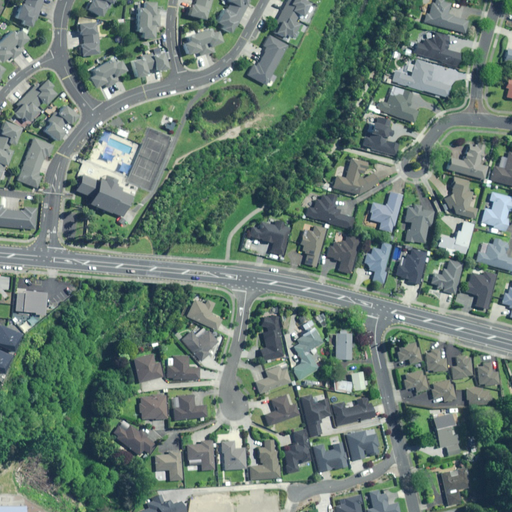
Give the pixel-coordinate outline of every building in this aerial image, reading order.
[(22,23),(31,26),(33,20),(35,21),(41,0),(24,0),(23,3),(21,3),(16,17),(23,20),(22,23)] [(90,0),(86,9),(100,17),(105,7),(107,8),(111,0),(90,0)] [(195,0),(195,4),(192,3),(189,15),(204,19),(207,10),(209,11),(211,0),(195,0)] [(248,0),(228,0),(228,1),(230,2),(226,9),(224,8),(217,21),(223,24),(222,28),(231,32),(234,26),(236,27),(250,1),(248,0)] [(278,27),(275,32),(283,36),(284,34),(290,37),(298,23),(294,22),(298,14),(302,16),(309,2),(304,0),(287,0),(274,24),(278,27)] [(427,0),(426,5),(428,6),(426,14),(424,13),(421,23),(463,34),(466,21),(445,15),(449,3),(442,1),(442,0),(427,0)] [(154,14),(155,1),(143,1),(143,7),(137,7),(137,31),(142,31),(142,38),(154,39),(154,27),(159,27),(159,14),(154,14)] [(95,33),(94,21),(77,23),(79,35),(82,35),(83,43),(79,43),(80,55),(97,53),(96,43),(99,43),(98,32),(95,33)] [(189,41),(183,43),(187,54),(198,50),(200,55),(212,51),(210,46),(222,42),(218,30),(212,33),(210,28),(187,36),(189,41)] [(0,62),(8,55),(12,59),(22,51),(18,46),(27,39),(19,30),(14,35),(11,31),(0,40),(0,62)] [(432,33),(431,37),(425,41),(419,40),(419,43),(414,42),(411,55),(439,62),(439,63),(455,67),(459,54),(444,50),(447,37),(432,33)] [(287,45),(269,35),(262,46),(266,48),(256,66),(253,64),(247,75),(265,85),(287,45)] [(511,50),(505,48),(502,61),(511,63),(511,50)] [(141,58),(131,61),(135,77),(148,74),(147,70),(155,67),(156,71),(167,68),(163,52),(151,55),(151,52),(140,55),(141,58)] [(94,75),(87,79),(93,89),(103,83),(106,87),(117,81),(115,77),(125,71),(119,60),(114,63),(112,59),(91,70),(94,75)] [(437,84),(438,83),(427,81),(429,75),(428,75),(431,67),(422,64),(423,62),(413,60),(411,66),(406,64),(404,71),(410,72),(408,77),(392,72),(389,82),(445,98),(448,87),(437,84)] [(18,107),(13,111),(20,118),(21,117),(27,122),(39,110),(36,108),(41,102),(44,105),(57,92),(51,86),(44,79),(39,85),(36,82),(15,104),(18,107)] [(511,81),(505,80),(503,88),(506,89),(504,98),(509,99),(510,97),(511,97),(511,81)] [(390,97),(387,96),(384,105),(377,102),(374,111),(412,124),(416,113),(406,109),(411,95),(401,92),(401,94),(390,97)] [(77,115),(64,105),(57,113),(55,111),(48,121),(50,123),(43,132),(56,142),(64,132),(61,129),(67,122),(70,124),(77,115)] [(389,130),(386,129),(388,122),(375,118),(373,124),(369,123),(365,138),(363,138),(361,146),(368,148),(367,150),(394,157),(397,146),(390,144),(386,142),(389,130)] [(0,179),(11,151),(7,149),(10,143),(14,144),(20,128),(3,121),(0,128),(0,179)] [(128,133),(118,129),(116,133),(126,138),(128,133)] [(33,138),(16,180),(36,188),(40,176),(38,175),(46,156),(48,157),(52,146),(33,138)] [(483,146),(467,142),(465,152),(459,151),(456,160),(448,158),(445,170),(482,180),(486,166),(478,164),(483,146)] [(511,153),(507,152),(502,169),(493,167),(489,181),(511,186),(511,153)] [(331,190),(356,196),(376,184),(370,173),(357,181),(359,174),(360,174),(361,172),(363,172),(365,163),(347,159),(343,178),(334,176),(331,190)] [(97,181),(82,174),(75,190),(91,197),(88,204),(122,219),(132,196),(119,191),(120,188),(114,185),(117,180),(105,175),(103,180),(98,178),(97,181)] [(449,195),(441,198),(447,210),(450,208),(454,215),(473,220),(475,208),(469,208),(471,192),(466,191),(467,181),(452,177),(450,191),(448,192),(449,195)] [(400,196),(387,193),(384,207),(370,203),(367,213),(370,213),(368,221),(379,223),(377,230),(389,233),(391,226),(392,226),(400,196)] [(509,202),(510,198),(490,193),(488,201),(492,202),(490,211),(483,209),(479,225),(484,226),(484,224),(492,226),(491,229),(503,232),(506,220),(504,219),(507,211),(508,212),(511,203),(509,202)] [(334,204),(332,204),(334,196),(326,194),(325,198),(319,196),(317,201),(313,200),(310,209),(306,208),(304,217),(324,222),(324,223),(348,230),(351,218),(336,214),(337,211),(333,209),(334,204)] [(0,205),(0,226),(33,229),(35,208),(23,207),(22,212),(2,210),(2,205),(0,205)] [(412,205),(411,208),(405,207),(403,222),(408,223),(407,229),(405,229),(402,243),(411,244),(412,242),(424,244),(427,227),(429,227),(432,212),(419,210),(419,206),(412,205)] [(281,224),(272,221),(271,226),(259,223),(258,228),(248,225),(245,237),(270,244),(267,253),(280,256),(288,228),(280,226),(281,224)] [(472,225),(461,222),(458,233),(454,232),(453,238),(439,234),(436,247),(444,249),(442,254),(450,256),(451,251),(464,255),(472,225)] [(301,245),(300,251),(302,252),(301,254),(304,255),(302,264),(314,267),(323,229),(307,225),(304,237),(300,236),(297,244),(301,245)] [(327,247),(325,257),(332,258),(332,260),(339,262),(337,272),(349,275),(357,238),(344,235),(343,240),(339,239),(338,245),(334,244),(333,248),(327,247)] [(505,254),(504,253),(507,243),(492,239),(491,245),(480,242),(477,253),(474,262),(511,272),(511,266),(511,259),(504,257),(505,254)] [(368,255),(364,254),(362,263),(364,263),(367,269),(367,271),(373,272),(370,282),(381,285),(385,273),(382,272),(389,246),(380,244),(378,251),(370,249),(368,255)] [(393,276),(398,278),(398,279),(406,281),(405,283),(417,285),(425,254),(409,250),(408,255),(404,254),(401,267),(396,266),(393,276)] [(441,269),(440,272),(433,270),(429,284),(435,286),(434,289),(439,290),(440,288),(442,289),(441,292),(453,295),(461,264),(447,260),(444,270),(441,269)] [(494,274),(483,271),(481,277),(468,273),(465,285),(463,292),(476,296),(473,307),(485,310),(494,274)] [(511,279),(511,280),(509,289),(507,288),(505,295),(503,294),(500,304),(507,306),(507,308),(510,309),(507,318),(511,319),(511,279)] [(15,292),(15,294),(14,294),(12,312),(14,312),(32,313),(32,315),(42,316),(43,294),(26,293),(26,289),(16,289),(15,292)] [(202,305),(191,300),(184,317),(214,331),(219,320),(207,314),(212,304),(204,301),(202,305)] [(259,318),(260,328),(264,328),(265,333),(261,333),(263,348),(258,349),(260,361),(282,358),(276,315),(259,318)] [(297,331),(300,337),(295,340),(297,344),(292,347),(301,363),(290,370),(297,381),(317,369),(306,352),(308,350),(311,355),(315,352),(313,348),(321,343),(311,327),(306,330),(304,327),(297,331)] [(216,343),(206,331),(196,340),(188,332),(178,340),(198,363),(208,354),(206,352),(215,344),(216,343)] [(350,334),(334,334),(333,360),(349,360),(350,334)] [(394,347),(397,361),(399,369),(413,366),(414,368),(419,367),(418,362),(419,362),(415,343),(394,347)] [(430,371),(431,372),(445,371),(443,359),(438,359),(437,349),(428,350),(429,353),(423,354),(425,372),(430,371)] [(152,364),(150,354),(130,358),(136,383),(160,378),(156,363),(152,364)] [(450,380),(465,378),(465,376),(472,376),(469,358),(462,359),(462,356),(454,358),(455,367),(449,367),(450,380)] [(170,379),(170,380),(197,380),(197,368),(187,368),(187,357),(171,357),(170,366),(165,366),(163,366),(163,379),(170,379)] [(480,364),(480,365),(474,365),(476,385),(482,384),(482,386),(497,385),(496,372),(490,373),(489,365),(489,363),(480,364)] [(279,372),(277,366),(263,371),(266,378),(253,382),(257,394),(289,383),(284,370),(279,372)] [(401,381),(403,390),(413,387),(414,393),(426,390),(421,371),(403,375),(405,380),(401,381)] [(363,372),(352,373),(354,389),(366,387),(363,372)] [(336,380),(335,389),(350,392),(351,383),(336,380)] [(449,386),(448,380),(430,384),(431,389),(429,390),(431,399),(441,397),(442,402),(454,399),(451,385),(449,386)] [(487,391),(480,392),(480,389),(464,390),(465,406),(490,404),(490,396),(487,396),(487,391)] [(148,394),(148,396),(138,396),(138,403),(135,403),(135,413),(138,413),(138,419),(164,419),(164,396),(157,396),(157,394),(148,394)] [(193,406),(192,395),(175,397),(176,408),(171,409),(172,421),(205,418),(203,405),(193,406)] [(287,406),(283,395),(269,401),(273,412),(262,416),(266,426),(298,415),(294,404),(287,406)] [(324,419),(324,418),(328,417),(324,399),(314,401),(315,404),(311,405),(309,395),(300,397),(308,437),(320,434),(317,424),(320,424),(320,420),(324,419)] [(372,419),(368,403),(367,403),(365,396),(355,399),(356,405),(342,409),(341,402),(331,404),(336,427),(372,419)] [(456,444),(454,434),(449,435),(447,427),(452,426),(449,413),(430,418),(437,448),(444,447),(446,457),(458,454),(456,444)] [(115,426),(109,434),(113,437),(112,439),(137,456),(141,451),(147,455),(160,437),(153,432),(150,430),(146,435),(138,429),(136,431),(127,425),(122,432),(115,426)] [(290,445),(285,446),(285,450),(282,450),(286,474),(296,473),(294,460),(299,460),(299,463),(308,462),(303,430),(292,432),(293,442),(290,443),(290,445)] [(363,436),(362,431),(344,435),(350,461),(365,458),(364,455),(370,453),(371,455),(378,454),(376,445),(373,434),(363,436)] [(256,448),(256,457),(257,457),(258,463),(259,463),(260,466),(255,466),(247,467),(248,480),(278,478),(275,446),(272,446),(271,440),(262,440),(262,448),(256,448)] [(211,453),(210,441),(198,441),(198,445),(185,445),(185,461),(199,460),(199,470),(212,470),(212,452),(211,453)] [(232,449),(232,441),(219,442),(219,453),(221,453),(222,471),(243,469),(242,449),(232,449)] [(345,467),(339,442),(331,444),(332,450),(322,452),(320,445),(311,447),(317,473),(345,467)] [(180,480),(179,450),(166,451),(166,455),(153,456),(154,471),(167,470),(167,481),(180,480)] [(468,488),(463,468),(438,474),(446,507),(459,504),(456,491),(468,488)]
